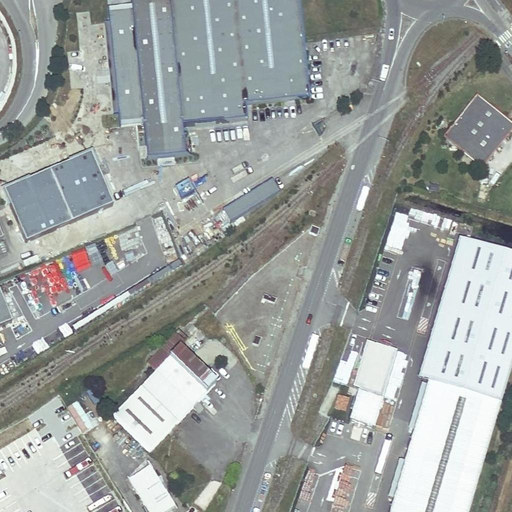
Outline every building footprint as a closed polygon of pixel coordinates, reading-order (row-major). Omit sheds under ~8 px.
[(181,127),(167,0),(130,0),(132,11),(107,13),(118,124),(142,122),(146,161),(184,157),(181,127)] [(227,122),(236,121),(246,120),(244,106),(308,98),(297,0),(167,0),(178,96),(179,111),(181,127),(187,126),(227,122)] [(511,132),(511,125),(477,97),(452,128),(490,159),(511,132)] [(227,122),(187,126),(188,133),(227,129),(227,122)] [(490,159),(452,128),(443,138),(482,169),(490,159)] [(90,154),(4,192),(27,243),(112,206),(90,154)] [(409,209),(407,219),(420,222),(422,212),(409,209)] [(392,222),(403,224),(405,215),(394,213),(392,222)] [(309,234),(313,235),(317,237),(319,230),(311,227),(309,234)] [(511,363),(511,253),(457,237),(415,380),(427,383),(500,405),(511,363)] [(82,248),(69,254),(76,269),(89,263),(82,248)] [(0,296),(0,327),(11,322),(0,296)] [(273,304),(274,302),(275,300),(264,296),(262,300),(273,304)] [(147,366),(155,375),(179,351),(187,342),(178,334),(162,351),(157,356),(154,359),(147,366)] [(258,347),(261,338),(255,336),(252,345),(258,347)] [(157,356),(162,351),(158,347),(151,355),(154,359),(157,356)] [(194,365),(186,358),(179,351),(155,375),(142,389),(113,419),(150,454),(178,424),(189,412),(201,400),(214,386),(200,371),(211,360),(205,354),(194,365)] [(468,511),(500,405),(427,383),(388,511),(468,511)] [(332,408),(344,412),(348,398),(336,394),(332,408)] [(373,430),(382,401),(357,394),(349,423),(373,430)] [(201,400),(189,412),(195,417),(206,406),(201,400)] [(82,432),(98,423),(91,410),(85,414),(78,401),(67,407),(82,432)] [(212,454),(201,464),(210,473),(221,462),(212,454)] [(361,480),(309,465),(307,474),(358,489),(361,480)] [(151,468),(130,481),(149,511),(168,511),(175,508),(151,468)] [(356,494),(305,478),(302,487),(354,503),(356,494)] [(335,511),(350,511),(352,508),(300,492),(298,501),(335,511)]
